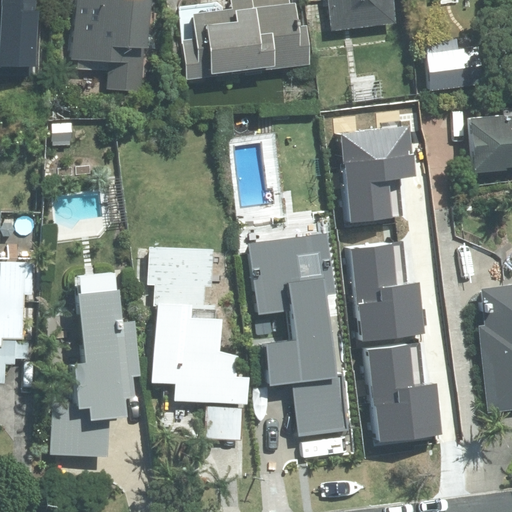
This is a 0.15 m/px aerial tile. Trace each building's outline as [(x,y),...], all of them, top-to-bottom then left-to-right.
[(0,0),(0,73),(34,74),(36,0),(0,0)] [(60,0),(60,61),(99,62),(99,90),(136,90),(137,0),(60,0)] [(171,40),(176,79),(297,63),(292,25),(284,26),(281,0),(219,0),(220,9),(180,14),(183,39),(171,40)] [(387,23),(383,0),(320,0),(325,32),(387,23)] [(511,112),(454,118),(460,177),(511,172),(511,112)] [(339,131),(348,220),(391,216),(388,180),(414,178),(409,125),(339,131)] [(328,303),(319,233),(238,244),(248,314),(272,310),(276,339),(249,343),(255,385),(282,381),(290,435),(337,429),(329,372),(322,373),(312,305),(328,303)] [(348,251),(360,342),(427,333),(420,279),(396,282),(391,245),(348,251)] [(207,248),(143,247),(139,382),(166,383),(165,401),(199,402),(198,439),(237,440),(239,378),(224,378),(225,355),(204,354),(207,248)] [(23,262),(0,261),(0,362),(8,362),(8,358),(23,358),(23,341),(14,341),(15,293),(22,293),(23,262)] [(511,281),(466,288),(484,413),(511,409),(511,281)] [(58,363),(62,403),(44,402),(42,453),(97,456),(99,417),(112,415),(110,397),(119,396),(117,377),(123,376),(117,321),(106,322),(102,289),(60,294),(67,362),(58,363)] [(366,352),(378,443),(445,435),(438,380),(414,383),(409,347),(366,352)]
